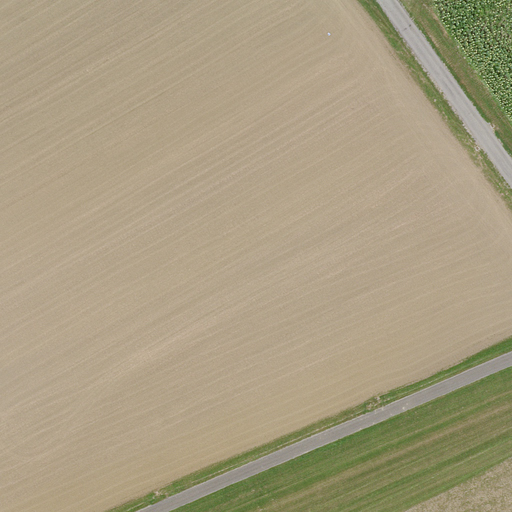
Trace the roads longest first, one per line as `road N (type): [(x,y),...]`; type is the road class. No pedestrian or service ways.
road 1 (track): [(163,511),(511,363)]
road 2 (unclassified): [(511,173),(386,0)]
